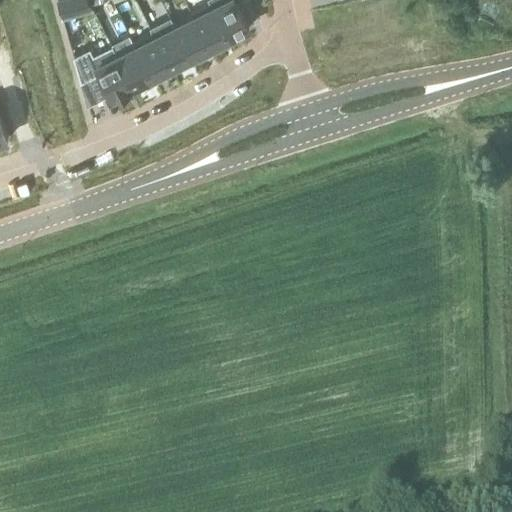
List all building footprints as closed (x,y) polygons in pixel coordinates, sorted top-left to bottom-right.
[(70,0),(58,0),(63,18),(75,15),(70,0)] [(229,38),(209,0),(208,0),(210,2),(191,11),(210,47),(229,38)] [(249,27),(236,3),(241,0),(209,0),(229,38),(249,27)] [(210,47),(191,11),(190,12),(193,16),(175,25),(171,16),(170,17),(190,57),(210,47)] [(170,17),(151,26),(171,67),(190,57),(170,17)] [(134,41),(152,77),(171,67),(151,26),(150,27),(152,31),(134,41)] [(113,46),(112,46),(133,86),(152,77),(134,41),(133,41),(135,45),(117,54),(113,46)] [(112,97),(133,86),(112,46),(93,56),(90,49),(74,56),(81,81),(100,72),(112,97)] [(0,114),(0,141),(8,138),(0,114)]
